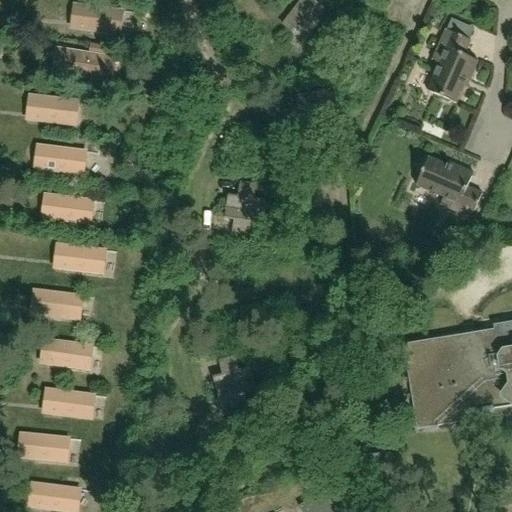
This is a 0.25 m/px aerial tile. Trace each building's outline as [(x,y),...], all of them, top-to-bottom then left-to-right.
[(311,0),(303,0),(284,26),(293,33),(298,25),(311,35),(321,22),(317,19),(324,9),(311,0)] [(75,5),(73,21),(81,22),(80,30),(100,33),(119,35),(123,12),(95,8),(83,7),(75,5)] [(433,62),(441,65),(429,93),(443,99),(443,102),(449,104),(452,103),(457,105),(467,81),(471,83),(479,62),(466,56),(472,42),(447,30),(433,62)] [(58,49),(55,65),(63,66),(62,74),(74,76),(101,81),(111,82),(115,59),(106,57),(89,55),(85,54),(66,51),(58,49)] [(334,92),(297,98),(299,109),(308,107),(310,123),(326,120),(325,116),(338,114),(334,92)] [(31,97),(29,113),(37,114),(36,122),(75,126),(78,103),(39,98),(31,97)] [(39,147),(37,162),(45,163),(44,171),(63,174),(83,176),(86,153),(58,149),(47,148),(39,147)] [(421,170),(423,173),(417,187),(445,199),(441,206),(472,220),(483,194),(469,188),(475,174),(454,165),(453,169),(429,158),(427,164),(424,164),(421,170)] [(229,197),(229,198),(228,208),(265,214),(267,203),(254,201),(257,186),(241,184),(238,198),(229,197)] [(46,196),(44,211),(52,212),(51,221),(71,223),(90,226),(93,202),(66,198),(54,197),(46,196)] [(265,214),(228,208),(226,219),(235,221),(233,236),(249,238),(251,223),(263,225),(265,214)] [(58,246),(56,261),(64,262),(63,271),(83,273),(103,275),(106,252),(78,248),(66,247),(58,246)] [(35,292),(33,307),(41,308),(40,317),(60,319),(80,321),(82,298),(55,294),(43,293),(35,292)] [(511,324),(495,328),(495,332),(404,347),(418,432),(497,419),(496,416),(506,414),(511,405),(511,324)] [(45,341),(43,357),(51,358),(50,366),(69,369),(89,371),(92,348),(65,344),(53,342),(45,341)] [(217,390),(254,380),(251,370),(239,373),(235,358),(219,362),(223,377),(215,380),(217,390)] [(257,391),(254,380),(217,390),(220,401),(228,399),(232,414),(248,409),(244,395),(257,391)] [(362,385),(367,420),(390,417),(384,380),(362,385)] [(47,391),(45,406),(53,407),(52,416),(72,418),(92,421),(95,397),(67,394),(55,392),(47,391)] [(22,435),(20,451),(28,452),(27,460),(39,461),(67,464),(69,440),(49,438),(30,436),(22,435)] [(366,479),(382,477),(381,454),(364,457),(366,479)] [(351,496),(345,484),(300,508),(302,511),(346,511),(341,502),(351,496)] [(33,485),(31,501),(39,502),(38,510),(54,511),(77,511),(80,491),(41,486),(33,485)]
